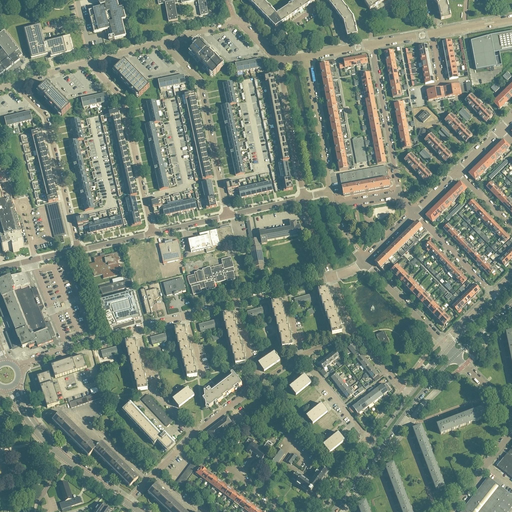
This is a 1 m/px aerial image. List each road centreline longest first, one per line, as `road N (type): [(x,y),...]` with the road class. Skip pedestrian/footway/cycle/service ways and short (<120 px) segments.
road 1 (residential): [(227,216),(199,81),(161,41)]
road 2 (residential): [(152,233),(122,98),(87,62)]
road 3 (residential): [(78,250),(46,117),(14,83)]
road 4 (residential): [(399,193),(371,44)]
road 5 (residential): [(303,197),(280,60)]
road 6 (residential): [(329,191),(305,56)]
road 7 (residential): [(343,49),(321,3),(261,44)]
road 8 (residential): [(194,433),(154,390),(137,328)]
road 9 (residential): [(288,511),(194,433)]
